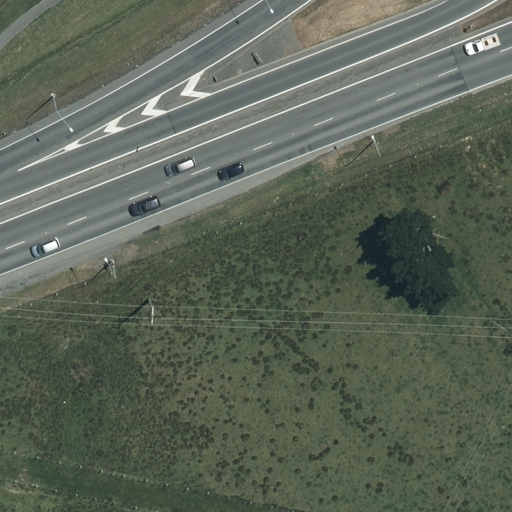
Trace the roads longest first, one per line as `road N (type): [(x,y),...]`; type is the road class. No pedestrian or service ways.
road 1 (trunk): [(511,46),(0,248)]
road 2 (trunk): [(0,202),(467,0)]
road 3 (trunk): [(0,163),(139,95),(286,0)]
road 4 (track): [(226,511),(0,463)]
